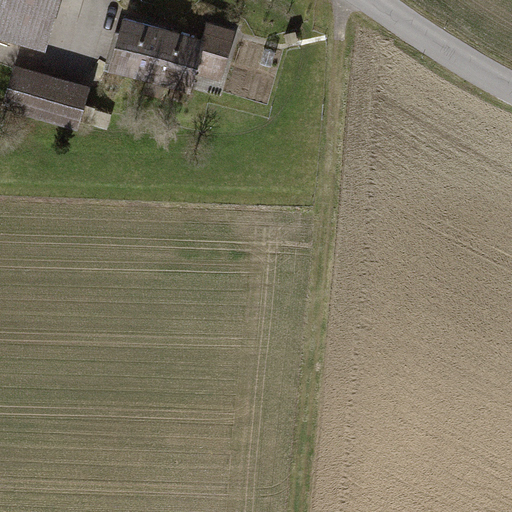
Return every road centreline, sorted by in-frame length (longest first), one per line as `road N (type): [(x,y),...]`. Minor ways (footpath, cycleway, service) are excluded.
road 1 (track): [(347,0),(299,511)]
road 2 (tertiary): [(373,0),(511,87)]
